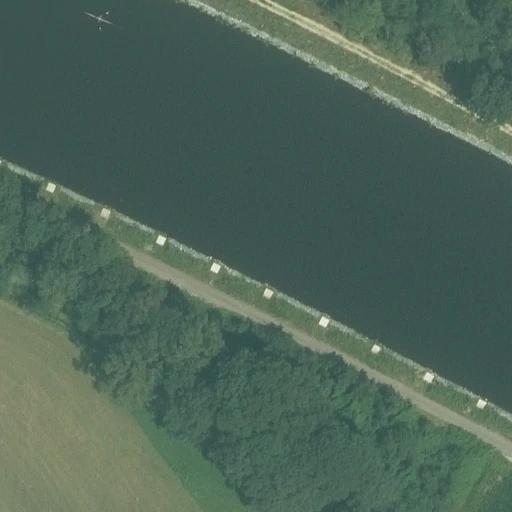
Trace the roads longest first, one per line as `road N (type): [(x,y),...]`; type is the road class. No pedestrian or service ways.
road 1 (track): [(511,452),(55,209)]
road 2 (track): [(511,149),(215,0)]
